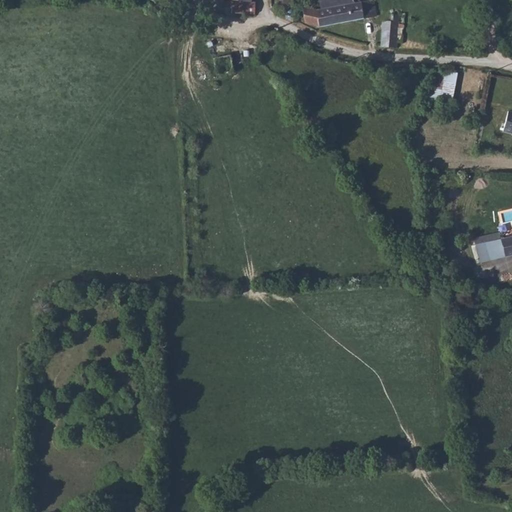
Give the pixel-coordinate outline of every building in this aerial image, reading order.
[(251,0),(213,0),(212,7),(224,9),(224,11),(255,14),(256,2),(252,1),(251,0)] [(317,10),(302,6),(305,23),(320,27),(377,16),(374,0),(368,0),(360,1),(360,0),(319,0),(321,9),(317,10)] [(388,21),(383,23),(381,47),(396,47),(398,15),(391,14),(392,21),(388,21)] [(431,99),(452,103),(458,73),(437,71),(431,99)] [(511,112),(508,111),(503,131),(511,133),(511,112)] [(511,236),(502,239),(500,232),(487,235),(488,242),(476,245),(481,263),(511,255),(511,236)]
